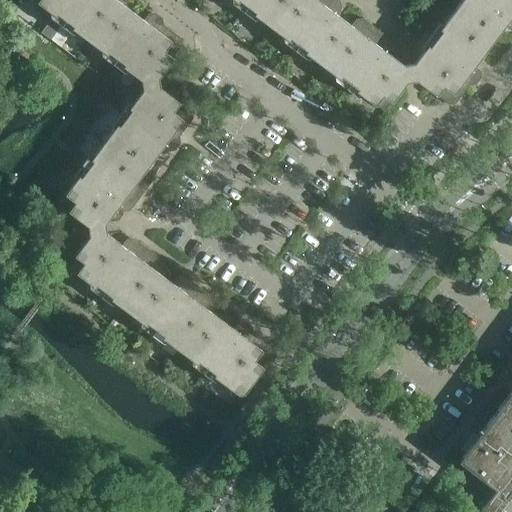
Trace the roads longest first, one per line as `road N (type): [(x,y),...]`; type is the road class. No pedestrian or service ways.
road 1 (tertiary): [(212,511),(432,225)]
road 2 (residential): [(165,0),(207,31),(217,55),(383,181)]
road 3 (residential): [(511,302),(405,443),(353,406)]
road 4 (residential): [(383,181),(428,134),(485,114),(511,78)]
